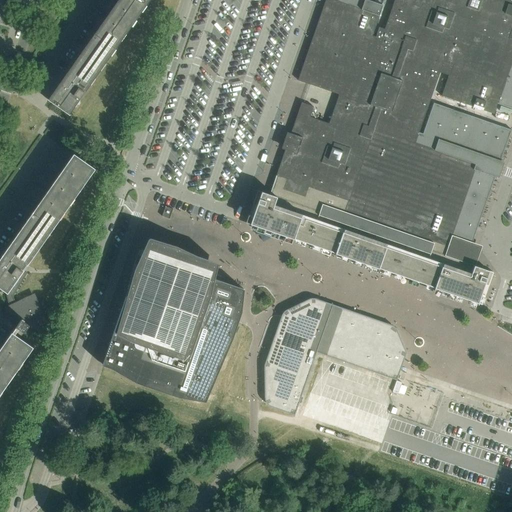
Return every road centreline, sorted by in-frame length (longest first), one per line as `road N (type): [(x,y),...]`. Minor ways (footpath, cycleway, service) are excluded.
road 1 (residential): [(12,511),(186,0)]
road 2 (residential): [(9,83),(36,82),(94,0)]
